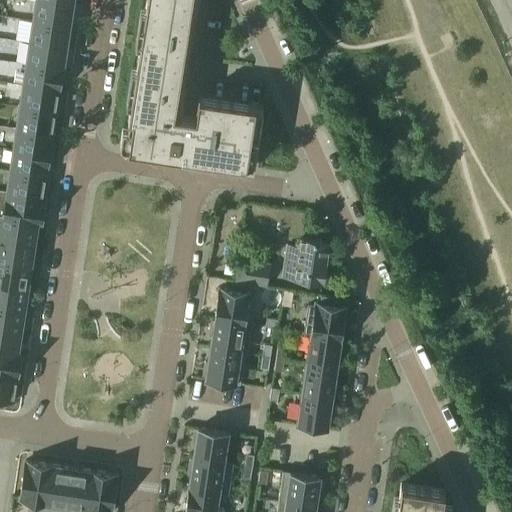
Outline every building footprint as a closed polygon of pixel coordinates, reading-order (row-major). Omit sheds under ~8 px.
[(36,0),(33,20),(70,25),(73,4),(45,0),(36,0)] [(147,0),(125,147),(254,167),(263,105),(205,97),(202,118),(174,114),(191,0),(147,0)] [(70,25),(33,20),(30,41),(66,46),(70,25)] [(66,46),(30,41),(27,62),(63,68),(66,46)] [(23,83),(60,89),(63,68),(27,62),(23,83)] [(23,83),(20,104),(57,110),(60,89),(23,83)] [(53,131),(57,110),(20,104),(17,125),(53,131)] [(53,153),(54,144),(51,144),(53,131),(17,125),(14,147),(53,153)] [(47,173),(48,164),(51,165),(53,153),(14,147),(10,168),(47,173)] [(10,168),(7,190),(43,196),(47,173),(10,168)] [(0,213),(38,219),(38,220),(42,221),(46,196),(43,196),(7,190),(0,189),(0,213)] [(0,236),(35,242),(38,220),(38,219),(0,213),(0,236)] [(35,242),(0,236),(0,259),(32,264),(35,242)] [(301,237),(300,245),(287,243),(282,276),(324,282),(329,241),(301,237)] [(0,259),(0,282),(28,287),(32,264),(0,259)] [(238,260),(235,282),(265,286),(268,264),(238,260)] [(233,275),(234,265),(225,264),(224,274),(233,275)] [(0,282),(0,305),(25,309),(28,287),(0,282)] [(220,287),(215,318),(252,324),(256,297),(249,295),(249,292),(220,287)] [(316,302),(316,306),(308,305),(304,331),(341,337),(346,307),(339,306),(340,298),(321,295),(320,303),(316,302)] [(0,328),(21,332),(25,309),(0,305),(0,328)] [(265,325),(277,327),(278,319),(267,317),(265,325)] [(211,320),(209,332),(212,333),(210,348),(245,353),(247,354),(252,324),(215,318),(215,320),(211,320)] [(0,351),(18,354),(18,353),(21,332),(0,328),(0,351)] [(311,334),(307,362),(337,367),(339,352),(342,353),(344,340),(341,340),(341,337),(304,331),(304,333),(311,334)] [(264,344),(262,355),(270,356),(272,345),(264,344)] [(284,359),(286,347),(278,346),(276,358),(284,359)] [(203,374),(206,375),(206,378),(240,383),(245,353),(210,348),(208,362),(205,361),(203,374)] [(0,374),(18,377),(22,354),(18,353),(18,354),(0,351),(0,374)] [(262,355),(261,366),(269,367),(270,356),(262,355)] [(284,359),(276,358),(274,370),(282,371),(284,359)] [(307,362),(302,392),(332,397),(332,394),(335,394),(337,382),(334,381),(337,367),(307,362)] [(6,400),(15,401),(18,377),(0,374),(0,405),(5,406),(6,400)] [(271,388),(270,399),(278,401),(280,389),(272,387),(271,388)] [(332,411),(330,411),(332,397),(302,392),(298,422),(327,427),(328,424),(331,424),(332,411)] [(194,443),(192,457),(222,461),(227,431),(197,427),(196,430),(193,430),(191,442),(194,443)] [(254,454),(246,453),(244,465),(253,467),(254,454)] [(192,457),(192,460),(189,460),(187,472),(190,473),(188,486),(228,492),(232,462),(222,461),(192,457)] [(26,460),(20,499),(29,500),(28,508),(53,511),(102,511),(106,511),(111,511),(118,474),(26,460)] [(253,467),(244,465),(242,477),(251,479),(253,467)] [(260,470),(258,482),(267,483),(268,471),(260,470)] [(320,477),(283,471),(278,501),(315,507),(317,493),(320,493),(322,481),(319,480),(320,477)] [(396,511),(441,511),(445,490),(401,483),(396,511)] [(184,511),(215,511),(219,492),(228,494),(228,492),(188,486),(184,511)] [(314,511),(315,507),(278,501),(276,511),(314,511)]
